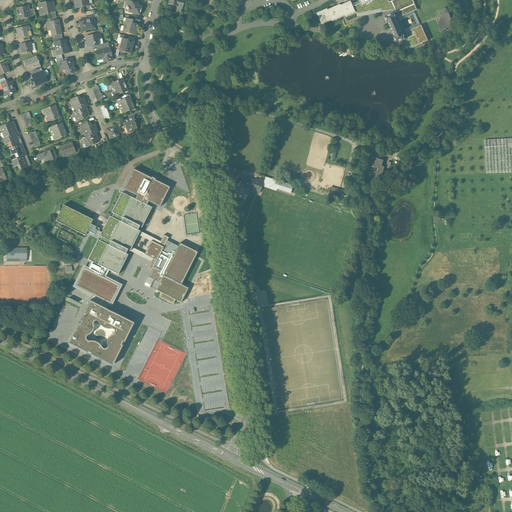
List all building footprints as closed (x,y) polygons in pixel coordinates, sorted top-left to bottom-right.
[(81,0),(74,2),(76,8),(89,6),(89,4),(92,3),(91,0),(81,0)] [(169,0),(168,4),(168,5),(169,5),(176,7),(177,7),(176,11),(181,12),(182,7),(184,1),(181,0),(169,0)] [(388,0),(368,0),(369,1),(362,6),(360,1),(352,5),(356,12),(357,14),(365,13),(381,10),(382,12),(393,10),(395,9),(399,18),(417,10),(412,0),(394,0),(389,2),(388,0)] [(139,4),(128,1),(127,4),(131,5),(130,7),(128,12),(137,14),(138,15),(139,15),(140,15),(140,13),(142,6),(138,5),(139,4)] [(345,17),(356,12),(352,5),(351,1),(341,6),(340,4),(327,10),(327,9),(317,13),(322,24),(331,20),(332,21),(343,16),(345,16),(345,17)] [(53,2),(46,3),(46,2),(39,3),(40,6),(36,7),(38,6),(39,10),(41,10),(42,15),(47,14),(48,14),(48,13),(49,13),(55,12),(53,2)] [(28,6),(19,8),(19,10),(20,18),(21,18),(21,19),(30,17),(30,16),(29,10),(28,6)] [(441,34),(444,32),(443,31),(452,27),(452,28),(452,27),(452,26),(452,25),(453,25),(448,14),(449,14),(449,13),(448,14),(445,8),(439,10),(440,11),(440,12),(440,13),(441,13),(442,13),(443,13),(444,13),(444,14),(445,15),(443,16),(442,17),(441,18),(440,19),(439,20),(439,21),(439,23),(438,25),(438,27),(439,28),(439,29),(441,34)] [(406,32),(405,32),(420,26),(414,11),(399,18),(395,9),(393,10),(394,11),(394,13),(406,39),(410,49),(412,48),(406,32)] [(396,44),(406,39),(394,13),(385,17),(387,23),(388,23),(391,30),(395,37),(394,38),(396,44)] [(87,19),(79,20),(81,31),(92,29),(91,28),(95,27),(93,18),(87,19)] [(139,25),(132,23),(133,20),(126,18),(122,32),(136,36),(139,25)] [(52,21),(46,22),(48,31),(52,30),(53,35),(52,36),(61,34),(58,20),(57,20),(52,21)] [(28,26),(16,29),(18,38),(23,37),(27,37),(27,36),(26,32),(29,31),(28,26)] [(421,26),(406,32),(412,48),(428,41),(421,26)] [(95,35),(86,36),(88,47),(97,45),(99,45),(101,44),(99,34),(95,35)] [(128,40),(123,38),(123,39),(121,45),(132,48),(134,41),(128,40)] [(63,40),(54,42),(55,49),(67,46),(66,39),(63,40)] [(24,43),(19,44),(21,53),(32,51),(30,42),(24,43)] [(132,48),(121,45),(119,51),(131,54),(132,48)] [(67,46),(55,49),(57,56),(62,55),(69,53),(67,46)] [(98,51),(96,52),(98,60),(104,58),(104,62),(112,60),(112,57),(110,49),(98,51)] [(37,57),(24,62),(28,70),(30,69),(40,66),(37,57)] [(64,62),(59,64),(61,69),(64,68),(67,74),(76,71),(71,59),(64,62)] [(6,62),(0,63),(0,79),(5,78),(3,74),(10,71),(6,62)] [(33,75),(32,76),(36,86),(47,81),(43,71),(42,72),(33,75)] [(122,79),(111,83),(112,84),(113,88),(114,89),(125,85),(122,79)] [(6,81),(1,83),(1,84),(6,96),(16,92),(11,81),(8,82),(7,81),(6,81)] [(125,85),(114,89),(115,91),(116,95),(116,96),(127,91),(125,85)] [(80,96),(70,100),(73,106),(74,105),(76,110),(86,107),(88,106),(84,98),(81,99),(80,96)] [(129,97),(118,101),(118,102),(119,102),(120,105),(121,107),(132,103),(129,97)] [(132,103),(121,107),(122,109),(123,113),(134,109),(132,103)] [(54,105),(43,110),(45,114),(43,114),(44,116),(57,111),(54,105)] [(86,107),(76,110),(73,112),(75,118),(77,117),(78,121),(86,118),(85,115),(89,114),(86,107)] [(57,111),(44,116),(44,119),(47,118),(48,122),(59,118),(57,111)] [(134,117),(123,121),(126,128),(128,128),(129,132),(137,129),(136,125),(137,124),(134,117)] [(13,122),(0,126),(3,132),(15,127),(13,122)] [(95,124),(92,125),(91,123),(90,124),(90,122),(80,126),(83,132),(84,132),(86,136),(96,133),(98,132),(95,124)] [(61,123),(50,127),(52,132),(50,132),(50,134),(64,129),(61,123)] [(113,128),(107,130),(110,139),(117,136),(115,131),(119,130),(117,124),(113,126),(113,128)] [(15,127),(3,132),(5,138),(16,133),(16,134),(18,133),(15,127)] [(64,129),(50,134),(51,136),(53,135),(55,140),(66,135),(64,129)] [(16,133),(5,138),(3,138),(5,144),(12,141),(14,147),(20,145),(20,144),(16,134),(16,133)] [(96,133),(86,136),(83,138),(85,144),(87,143),(88,147),(96,144),(95,142),(99,140),(96,133)] [(511,138),(483,140),(486,197),(511,195),(511,138)] [(72,142),(58,147),(60,152),(61,152),(63,157),(69,155),(75,152),(72,142)] [(20,145),(14,147),(9,149),(11,154),(18,152),(20,157),(24,156),(26,155),(22,144),(20,144),(20,145)] [(50,151),(49,151),(50,152),(44,155),(43,153),(36,156),(38,161),(43,159),(45,164),(54,161),(50,151)] [(24,156),(20,157),(11,161),(14,166),(20,164),(22,169),(29,167),(24,156)] [(384,161),(374,158),(373,160),(370,159),(368,165),(371,166),(378,169),(375,180),(380,182),(385,167),(382,166),(384,161)] [(137,196),(135,199),(147,205),(148,202),(160,207),(170,187),(155,180),(155,179),(151,177),(151,178),(133,169),(123,189),(137,196)] [(247,178),(239,175),(236,183),(244,186),(247,179),(247,178)] [(255,178),(254,181),(247,179),(244,186),(256,190),(255,191),(260,193),(264,180),(260,179),(259,180),(255,178)] [(293,186),(279,182),(277,188),(290,193),(293,186)] [(140,232),(137,230),(139,226),(142,227),(151,207),(147,205),(135,199),(131,197),(126,195),(122,193),(112,212),(114,213),(112,217),(110,216),(108,220),(102,232),(91,227),(89,226),(93,220),(64,205),(56,221),(85,236),(87,231),(89,232),(95,235),(95,234),(95,233),(100,236),(102,237),(100,241),(98,240),(88,259),(90,260),(109,270),(118,274),(128,255),(125,254),(127,250),(130,251),(132,248),(138,235),(140,232)] [(152,238),(140,232),(138,235),(151,241),(152,238)] [(144,254),(143,257),(150,261),(147,268),(152,270),(144,285),(150,288),(154,280),(159,283),(156,290),(161,293),(159,297),(168,302),(173,304),(175,300),(181,303),(188,288),(181,285),(182,283),(183,282),(196,255),(197,252),(180,243),(178,246),(167,241),(168,237),(164,235),(160,242),(152,238),(151,241),(144,254)] [(27,248),(7,248),(7,259),(27,258),(27,248)] [(132,248),(130,251),(143,257),(144,254),(132,248)] [(109,270),(90,260),(86,269),(84,268),(75,286),(92,295),(109,303),(111,304),(120,286),(105,278),(109,270)] [(66,306),(71,298),(66,295),(61,303),(66,306)] [(106,308),(109,303),(92,295),(90,300),(89,299),(82,313),(67,344),(113,367),(135,322),(106,308)]
